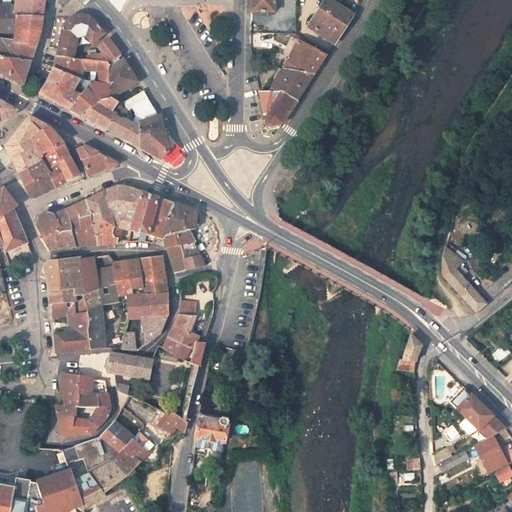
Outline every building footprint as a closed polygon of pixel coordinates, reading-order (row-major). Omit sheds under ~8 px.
[(0,7),(0,33),(15,35),(16,16),(43,18),(45,1),(37,0),(15,0),(15,8),(0,7)] [(274,0),(251,0),(251,12),(274,13),(274,0)] [(325,0),(309,25),(335,42),(354,14),(331,0),(325,0)] [(69,19),(66,22),(63,27),(62,30),(62,33),(57,58),(62,59),(70,60),(74,60),(79,38),(84,36),(92,45),(105,35),(98,26),(94,21),(89,18),(86,16),(82,15),(75,16),(72,17),(70,18),(69,19)] [(16,16),(15,35),(38,40),(41,30),(43,18),(16,16)] [(293,34),(291,37),(297,41),(283,70),(301,73),(314,50),(316,46),(295,34),(293,34)] [(14,43),(36,47),(38,40),(15,35),(14,43)] [(121,56),(108,39),(98,48),(103,55),(97,58),(95,53),(92,53),(86,57),(88,62),(83,61),(83,70),(99,72),(99,77),(91,76),(90,83),(85,87),(77,85),(73,92),(80,95),(73,105),(71,104),(68,109),(80,116),(98,102),(110,98),(109,64),(121,56)] [(14,43),(0,40),(0,56),(6,58),(6,59),(31,62),(32,62),(36,47),(14,43)] [(314,50),(301,73),(314,76),(326,56),(314,50)] [(0,56),(0,73),(23,86),(31,62),(6,59),(6,58),(0,56)] [(130,69),(121,56),(109,64),(110,98),(98,102),(80,116),(108,130),(116,115),(123,120),(124,113),(125,109),(119,103),(117,96),(138,82),(130,69)] [(70,60),(62,59),(57,58),(52,72),(49,78),(41,94),(62,106),(68,109),(71,104),(73,105),(80,95),(73,92),(77,85),(82,76),(83,70),(83,61),(74,60),(70,60)] [(268,85),(272,87),(283,70),(278,68),(268,85)] [(301,73),(283,70),(272,87),(269,92),(279,93),(282,93),(298,101),(314,76),(301,73)] [(148,99),(143,92),(126,103),(125,109),(124,113),(132,108),(148,99)] [(269,92),(260,92),(265,115),(279,93),(269,92)] [(279,93),(265,115),(267,127),(264,130),(269,132),(279,130),(297,101),(282,93),(279,93)] [(154,110),(148,99),(132,108),(137,118),(154,110)] [(15,110),(0,101),(0,121),(11,117),(16,111),(15,110)] [(137,118),(132,108),(124,113),(123,120),(138,128),(138,123),(140,122),(137,118)] [(159,117),(154,110),(137,118),(140,122),(138,123),(138,128),(139,147),(161,159),(176,144),(163,124),(160,124),(159,117)] [(108,130),(139,147),(138,128),(123,120),(116,115),(108,130)] [(43,155),(63,144),(49,128),(29,117),(4,147),(17,173),(41,160),(39,157),(36,151),(40,149),(43,155)] [(70,158),(63,144),(62,145),(43,155),(39,157),(41,160),(46,171),(57,165),(70,158)] [(118,164),(83,146),(77,149),(82,161),(88,176),(118,166),(118,164)] [(57,165),(62,173),(66,182),(70,180),(79,175),(70,158),(57,165)] [(48,174),(46,171),(41,160),(17,173),(24,186),(48,174)] [(62,173),(57,165),(46,171),(48,174),(55,188),(62,184),(66,182),(62,173)] [(34,198),(55,188),(48,174),(24,186),(30,197),(34,198)] [(130,232),(141,192),(130,188),(123,186),(117,187),(103,192),(114,227),(120,229),(130,232)] [(0,219),(13,210),(17,207),(3,189),(0,189),(0,219)] [(97,246),(117,244),(118,239),(114,238),(112,234),(114,227),(103,192),(85,201),(95,232),(97,246)] [(154,215),(159,198),(141,192),(130,232),(140,234),(146,236),(148,236),(154,215)] [(159,198),(154,215),(169,220),(174,204),(159,198)] [(84,247),(97,246),(95,232),(85,201),(70,208),(64,211),(70,225),(71,231),(81,229),(84,247)] [(196,230),(197,210),(174,204),(169,220),(164,235),(166,236),(165,238),(165,239),(167,248),(175,274),(186,271),(183,259),(181,252),(176,234),(189,231),(196,230)] [(28,244),(13,210),(0,219),(0,238),(3,247),(6,253),(28,244)] [(70,225),(69,224),(64,211),(62,212),(53,216),(52,214),(49,213),(47,213),(45,213),(37,219),(35,221),(35,224),(35,226),(41,237),(40,238),(41,239),(51,234),(61,250),(62,250),(70,249),(74,248),(71,231),(70,225)] [(169,220),(154,215),(148,236),(162,240),(164,235),(169,220)] [(203,247),(214,246),(212,226),(201,227),(203,247)] [(74,248),(84,247),(81,229),(71,231),(74,248)] [(194,243),(189,231),(176,234),(181,252),(197,249),(194,243)] [(48,251),(61,250),(51,234),(41,239),(48,251)] [(138,242),(144,242),(146,236),(140,234),(138,242)] [(443,256),(443,275),(476,313),(486,305),(455,269),(462,261),(445,248),(443,256)] [(186,271),(205,267),(200,255),(183,259),(186,271)] [(162,257),(140,260),(143,283),(166,281),(162,257)] [(119,303),(119,297),(116,285),(98,288),(95,269),(93,258),(81,260),(85,296),(82,296),(85,302),(88,311),(101,305),(102,308),(120,304),(119,303)] [(70,260),(64,260),(64,263),(62,263),(47,265),(50,292),(62,291),(70,290),(74,290),(75,297),(82,296),(85,296),(81,260),(81,259),(70,260)] [(140,260),(127,261),(132,296),(132,297),(136,297),(138,297),(145,296),(143,283),(140,260)] [(116,285),(119,297),(121,297),(123,297),(132,296),(127,261),(113,263),(113,266),(116,285)] [(98,288),(116,285),(113,266),(95,269),(98,288)] [(494,298),(511,281),(511,267),(487,290),(494,298)] [(148,296),(168,295),(166,281),(143,283),(145,296),(148,296)] [(51,305),(52,305),(54,318),(62,317),(68,317),(68,324),(63,335),(62,335),(55,335),(56,345),(57,353),(62,353),(90,350),(89,345),(88,334),(89,325),(87,313),(77,314),(75,303),(75,297),(74,290),(70,290),(62,291),(50,292),(51,305)] [(148,296),(149,318),(166,318),(168,317),(168,295),(148,296)] [(128,298),(128,303),(129,319),(142,319),(149,318),(148,296),(145,296),(138,297),(136,297),(132,297),(128,298)] [(87,312),(88,311),(85,302),(75,303),(77,314),(87,313),(87,312)] [(196,304),(181,302),(180,315),(175,324),(188,326),(192,316),(195,316),(196,304)] [(440,316),(444,307),(434,303),(431,312),(440,316)] [(104,345),(102,308),(101,305),(88,311),(87,312),(87,313),(89,325),(88,334),(89,345),(90,350),(105,349),(104,345)] [(188,326),(175,324),(174,327),(190,334),(196,317),(195,316),(192,316),(188,326)] [(145,333),(147,344),(159,335),(166,318),(149,318),(142,319),(143,333),(145,333)] [(202,354),(204,345),(204,344),(196,343),(198,337),(190,334),(174,327),(168,339),(165,345),(163,349),(170,354),(182,361),(189,364),(199,367),(202,354)] [(122,345),(121,350),(135,351),(135,345),(134,330),(126,330),(122,345)] [(419,345),(409,336),(406,345),(404,354),(401,360),(415,363),(416,358),(418,354),(421,346),(419,345)] [(504,344),(492,354),(498,362),(511,353),(504,344)] [(152,361),(150,361),(108,353),(105,371),(149,379),(152,361)] [(414,372),(415,363),(401,360),(399,360),(397,370),(414,372)] [(70,375),(64,374),(64,379),(62,379),(61,379),(60,392),(62,392),(64,392),(64,407),(70,407),(75,407),(77,407),(77,395),(107,394),(105,381),(70,375)] [(391,403),(402,403),(402,388),(398,387),(398,384),(394,382),(391,391),(391,403)] [(117,385),(118,392),(127,395),(129,388),(117,385)] [(449,402),(479,431),(493,417),(464,388),(449,402)] [(107,394),(77,395),(77,407),(97,408),(90,421),(75,419),(75,407),(70,407),(64,407),(62,407),(56,407),(62,436),(70,435),(90,434),(102,422),(109,413),(110,406),(107,394)] [(163,418),(158,425),(170,433),(175,426),(178,429),(172,434),(165,442),(167,443),(168,444),(176,437),(177,436),(181,435),(185,431),(186,430),(186,428),(187,423),(171,412),(169,416),(165,420),(163,418)] [(219,417),(200,413),(199,420),(217,423),(219,417)] [(197,437),(196,448),(204,449),(206,447),(210,448),(212,451),(222,453),(224,442),(225,443),(230,418),(219,417),(217,423),(199,420),(196,437),(197,437)] [(493,417),(479,431),(482,434),(467,443),(470,448),(474,446),(492,436),(505,429),(493,417)] [(132,439),(113,422),(100,437),(119,453),(132,439)] [(455,425),(444,431),(449,440),(460,434),(455,425)] [(111,462),(125,478),(140,463),(141,464),(142,462),(148,463),(151,463),(153,462),(157,460),(159,456),(160,453),(160,452),(168,444),(167,443),(165,442),(161,446),(159,443),(152,452),(148,454),(147,453),(155,444),(140,432),(132,440),(119,453),(111,462)] [(492,436),(474,446),(487,472),(497,467),(496,463),(504,458),(492,436)] [(104,495),(125,478),(111,462),(119,453),(100,437),(93,440),(74,446),(75,447),(78,460),(82,458),(88,475),(73,482),(81,506),(77,508),(81,511),(105,497),(104,495)] [(70,449),(63,451),(68,464),(70,463),(78,460),(75,447),(70,449)] [(470,460),(466,452),(438,466),(442,474),(470,460)] [(57,455),(60,464),(62,464),(65,462),(62,453),(62,454),(57,455)] [(507,465),(504,458),(496,463),(497,467),(487,472),(489,474),(507,465)] [(412,460),(413,470),(421,470),(420,460),(412,460)] [(511,473),(508,467),(496,473),(501,483),(511,477),(511,473)] [(70,472),(62,474),(35,482),(36,484),(43,505),(35,507),(36,511),(65,511),(70,510),(77,508),(81,506),(73,482),(70,472)] [(0,511),(36,511),(35,507),(43,505),(36,484),(30,482),(31,480),(16,478),(13,488),(0,485),(0,511)]
